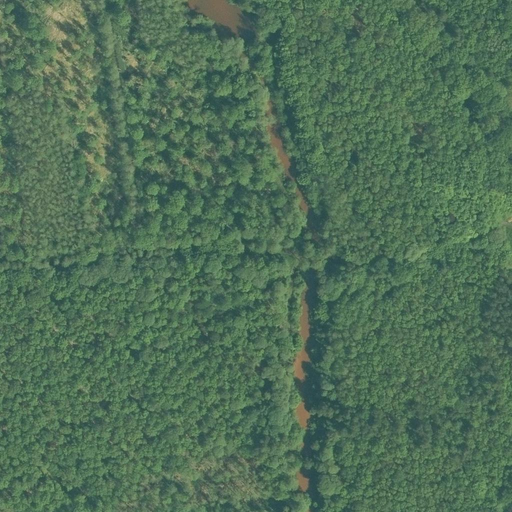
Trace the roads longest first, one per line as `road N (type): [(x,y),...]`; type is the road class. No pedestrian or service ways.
road 1 (track): [(300,255),(401,254),(474,235),(511,213)]
road 2 (unclassified): [(511,139),(408,0)]
